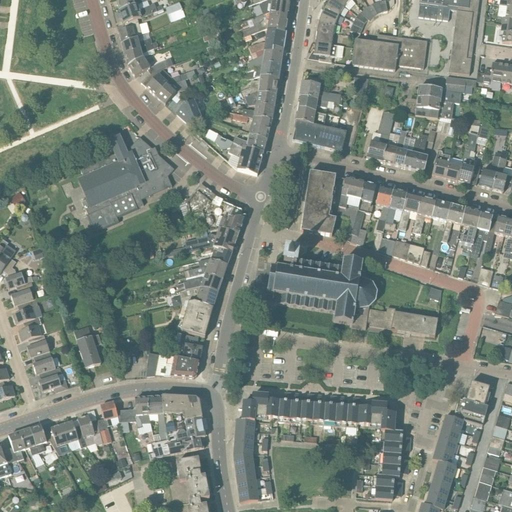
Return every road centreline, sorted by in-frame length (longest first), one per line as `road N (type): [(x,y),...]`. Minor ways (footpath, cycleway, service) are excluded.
road 1 (residential): [(511,209),(275,150)]
road 2 (residential): [(455,367),(226,330)]
road 3 (tertiary): [(34,420),(128,390),(212,396)]
road 4 (residential): [(410,511),(427,451),(420,434),(426,413),(447,401),(455,367)]
road 5 (residential): [(260,198),(200,166),(133,102)]
road 6 (tertiary): [(275,150),(303,0)]
road 7 (residential): [(133,102),(0,160)]
road 8 (tertiary): [(226,330),(260,198)]
